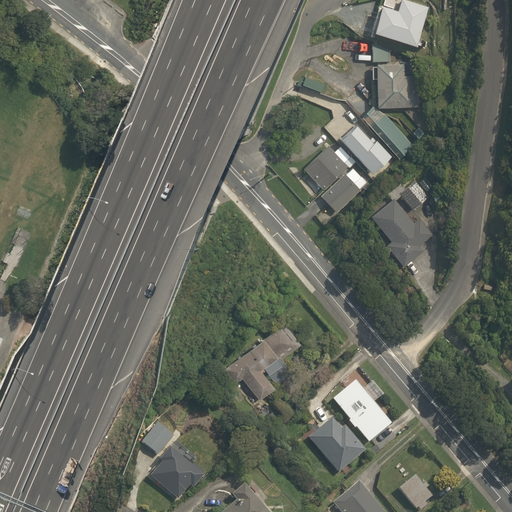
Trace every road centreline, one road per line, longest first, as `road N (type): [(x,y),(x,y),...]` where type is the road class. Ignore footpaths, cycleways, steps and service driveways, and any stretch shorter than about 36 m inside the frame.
road 1 (motorway): [(264,0),(37,511)]
road 2 (motorway): [(0,476),(203,0)]
road 3 (residential): [(399,365),(451,302),(467,261),(493,82),(495,0)]
road 4 (tertiary): [(43,0),(134,70),(245,184)]
road 5 (tertiary): [(245,184),(399,365)]
road 6 (residential): [(245,184),(315,6)]
road 7 (tertiary): [(399,365),(511,503)]
